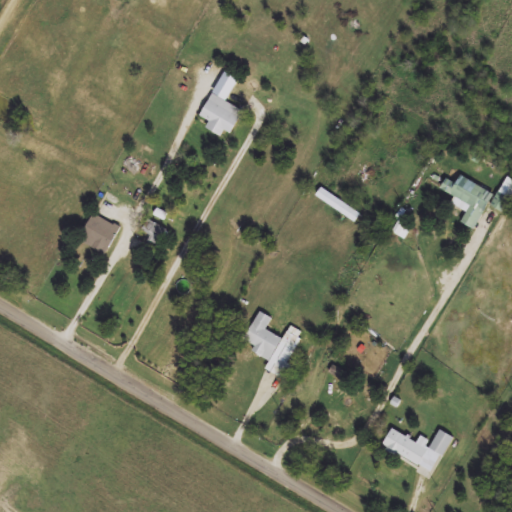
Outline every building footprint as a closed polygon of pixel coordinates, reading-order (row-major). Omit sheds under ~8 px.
[(210,120),(207,126),(232,137),(244,108),(211,94),(201,117),(210,120)] [(498,195),(461,175),(457,183),(446,177),(440,188),(462,200),(459,206),(468,211),(462,221),(475,228),(489,203),(503,211),(511,195),(511,178),(508,177),(498,195)] [(108,255),(120,226),(92,214),(80,243),(108,255)] [(147,241),(158,247),(168,230),(147,218),(139,231),(149,237),(147,241)] [(300,338),(286,331),(283,339),(265,330),(271,318),(258,312),(244,341),(254,346),(251,352),(269,361),(265,370),(281,378),(300,338)] [(354,427),(366,408),(350,398),(353,394),(329,378),(321,390),(349,409),(343,419),(354,427)] [(439,457),(394,429),(384,445),(428,473),(439,457)] [(432,448),(444,455),(453,438),(441,431),(432,448)]
